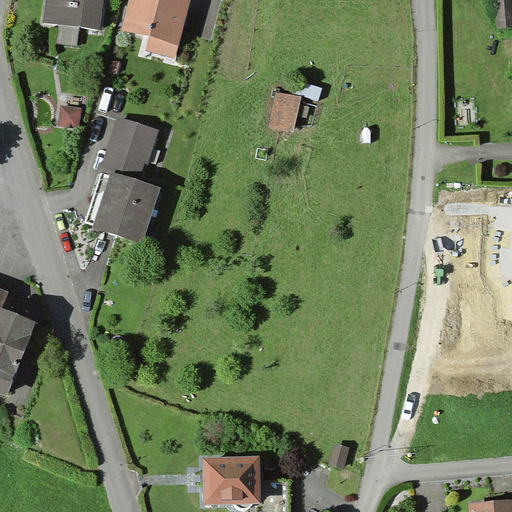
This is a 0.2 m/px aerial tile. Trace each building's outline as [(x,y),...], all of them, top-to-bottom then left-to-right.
[(102,0),(50,0),(48,20),(99,26),(102,0)] [(189,0),(134,0),(128,29),(180,41),(189,0)] [(511,29),(511,8),(511,0),(493,0),(497,31),(511,29)] [(302,98),(274,95),(269,128),(297,132),(302,98)] [(61,106),(58,126),(79,129),(82,109),(61,106)] [(155,133),(120,122),(106,166),(140,177),(155,133)] [(158,191),(115,177),(99,228),(142,241),(158,191)] [(35,328),(0,314),(0,389),(10,393),(35,328)] [(350,449),(335,446),(331,468),(345,471),(350,449)] [(261,461),(208,462),(209,505),(262,504),(261,461)] [(511,511),(511,501),(468,505),(468,511),(511,511)]
